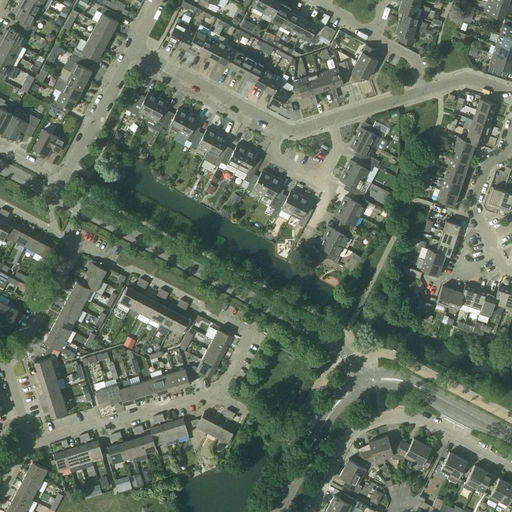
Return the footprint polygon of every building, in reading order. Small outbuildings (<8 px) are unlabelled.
[(36,15),(41,5),(31,0),(21,0),(18,5),(36,15)] [(31,0),(41,5),(47,8),(50,0),(31,0)] [(199,0),(197,4),(207,9),(211,2),(216,5),(217,4),(224,8),(227,0),(199,0)] [(257,0),(253,7),(263,13),(269,0),(257,0)] [(273,18),(281,2),(276,0),(269,0),(263,13),(272,17),(273,18)] [(487,0),(487,1),(511,9),(511,4),(508,3),(508,0),(487,0)] [(415,16),(418,8),(418,6),(402,1),(398,11),(402,12),(415,16)] [(511,9),(487,1),(484,12),(503,18),(505,12),(511,14),(511,11),(511,9)] [(195,11),(196,7),(187,2),(184,8),(188,10),(189,8),(195,11)] [(290,7),(281,2),(273,18),(272,17),(271,21),(280,26),(288,11),(290,7)] [(31,24),(36,15),(18,5),(15,12),(17,13),(15,16),(21,19),(18,25),(30,31),(34,33),(37,27),(31,24)] [(70,9),(63,5),(59,13),(66,17),(70,9)] [(110,10),(103,6),(100,12),(102,13),(97,22),(115,32),(118,25),(116,24),(118,21),(107,15),(110,10)] [(73,22),(78,12),(73,10),(68,19),(73,22)] [(280,26),(290,31),(298,16),(288,11),(280,26)] [(473,13),(467,11),(464,19),(470,21),(473,13)] [(402,12),(399,22),(415,28),(416,26),(421,28),(424,29),(426,23),(420,21),(421,18),(415,16),(402,12)] [(326,24),(331,15),(326,13),(321,22),(326,24)] [(61,25),(64,19),(58,16),(55,22),(61,25)] [(232,21),(236,24),(240,19),(236,16),(232,21)] [(307,21),(298,16),(290,31),(299,36),(307,21)] [(168,38),(178,44),(185,28),(188,23),(179,18),(168,38)] [(68,32),(73,22),(68,19),(63,29),(68,32)] [(247,31),(251,23),(244,19),(240,27),(247,31)] [(309,41),(314,33),(317,26),(307,21),(299,36),(309,41)] [(111,39),(115,32),(97,22),(92,32),(108,40),(109,37),(111,39)] [(319,36),(325,25),(319,22),(317,26),(314,33),(309,41),(315,44),(319,36)] [(414,30),(415,28),(399,22),(395,33),(400,34),(398,41),(413,45),(415,39),(412,38),(414,30)] [(247,31),(252,33),(254,30),(256,26),(251,23),(247,31)] [(511,25),(503,23),(500,33),(511,37),(511,25)] [(6,29),(2,36),(20,45),(25,35),(27,36),(30,31),(18,25),(15,30),(10,27),(8,30),(6,29)] [(330,28),(325,25),(319,36),(324,38),(330,28)] [(185,28),(178,44),(187,49),(189,45),(195,33),(185,28)] [(330,41),(335,31),(330,28),(324,38),(330,41)] [(199,50),(207,35),(197,29),(195,33),(189,45),(187,49),(197,54),(199,50)] [(209,30),(207,35),(199,50),(208,55),(218,35),(219,35),(209,30)] [(108,40),(92,32),(87,41),(105,51),(108,44),(106,43),(108,40)] [(465,34),(459,32),(456,40),(462,42),(465,34)] [(511,37),(500,33),(496,43),(511,48),(511,37)] [(48,36),(46,39),(52,43),(55,36),(51,34),(48,36)] [(270,38),(268,37),(264,35),(262,38),(271,44),(275,36),(272,34),(270,38)] [(208,55),(218,60),(226,45),(228,40),(218,35),(208,55)] [(283,45),(277,42),(280,37),(276,35),(275,36),(271,44),(281,48),(283,45)] [(0,45),(0,46),(15,55),(20,45),(2,36),(0,40),(0,43),(1,44),(0,45)] [(101,58),(105,51),(87,41),(81,38),(73,53),(87,61),(90,56),(97,60),(99,57),(101,58)] [(273,48),(263,43),(261,46),(260,49),(270,53),(273,48)] [(511,48),(496,43),(493,54),(511,60),(511,48)] [(62,54),(64,49),(55,44),(47,59),(53,62),(58,52),(62,54)] [(366,44),(357,61),(372,69),(378,59),(373,56),(376,50),(366,44)] [(235,50),(226,45),(218,60),(227,65),(235,50)] [(0,58),(10,64),(15,55),(0,46),(0,58)] [(471,47),(468,54),(474,57),(477,49),(471,47)] [(227,65),(237,70),(245,55),(235,50),(227,65)] [(69,60),(68,59),(64,68),(71,72),(89,81),(92,74),(90,73),(92,70),(84,66),(87,61),(73,53),(69,60)] [(292,58),(283,53),(281,56),(286,59),(289,64),(289,63),(292,58)] [(511,64),(511,60),(493,54),(487,69),(507,75),(510,64),(511,64)] [(237,70),(246,75),(254,60),(245,55),(237,70)] [(18,68),(10,64),(0,58),(0,78),(4,80),(7,75),(13,78),(18,68)] [(246,75),(256,80),(262,68),(264,65),(254,60),(246,75)] [(346,69),(344,61),(338,63),(341,71),(346,69)] [(350,84),(355,82),(359,81),(362,76),(367,79),(372,69),(357,61),(352,71),(346,72),(350,84)] [(344,85),(350,84),(346,72),(341,74),(338,67),(328,70),(333,87),(335,86),(343,84),(344,85)] [(272,73),(262,68),(256,80),(254,84),(264,89),(272,73)] [(323,90),(331,87),(333,87),(328,70),(317,73),(323,90)] [(85,88),(89,81),(71,72),(66,81),(82,90),(83,87),(85,88)] [(264,89),(273,94),(278,85),(281,78),(272,73),(264,89)] [(317,73),(307,76),(312,93),(314,93),(323,90),(317,73)] [(32,83),(35,78),(29,74),(26,80),(32,83)] [(302,98),(302,96),(310,94),(312,93),(307,76),(294,81),(293,86),(293,89),(297,100),(302,98)] [(55,88),(61,91),(79,100),(82,93),(80,92),(82,90),(66,81),(60,78),(55,88)] [(294,111),(291,102),(297,100),(293,89),(293,86),(281,79),(278,85),(273,94),(269,101),(279,106),(280,105),(286,109),(287,113),(294,111)] [(75,107),(79,100),(61,91),(56,101),(54,100),(51,105),(55,107),(58,102),(71,109),(73,106),(75,107)] [(137,113),(138,111),(148,116),(158,97),(148,91),(145,97),(136,92),(127,108),(137,113)] [(448,100),(454,102),(456,96),(450,94),(448,100)] [(156,123),(162,126),(168,114),(163,111),(168,102),(158,97),(148,116),(157,121),(156,123)] [(476,109),(493,115),(497,104),(480,98),(476,109)] [(1,131),(3,132),(13,114),(5,110),(8,105),(0,100),(0,132),(0,133),(1,131)] [(56,113),(58,109),(51,106),(48,113),(52,115),(56,113)] [(174,117),(168,114),(162,126),(168,129),(169,127),(178,132),(188,113),(179,107),(174,117)] [(490,125),(493,115),(476,109),(472,119),(490,125)] [(20,118),(13,114),(3,132),(4,132),(3,134),(8,137),(8,135),(15,138),(19,130),(31,137),(40,119),(28,113),(27,115),(23,113),(20,118)] [(198,118),(188,113),(178,132),(188,137),(186,139),(192,142),(197,134),(199,130),(193,127),(198,118)] [(486,135),(490,125),(472,119),(469,130),(486,135)] [(355,136),(375,146),(380,137),(382,138),(385,132),(373,126),(370,131),(360,126),(355,136)] [(202,137),(197,134),(192,142),(190,146),(196,149),(197,147),(207,152),(217,132),(207,127),(202,137)] [(43,129),(33,148),(46,155),(50,148),(58,153),(64,140),(43,129)] [(469,130),(466,139),(465,140),(475,143),(483,146),(486,135),(469,130)] [(215,159),(221,162),(227,150),(222,147),(227,137),(217,132),(207,152),(216,157),(215,159)] [(357,156),(362,159),(369,163),(372,157),(370,156),(375,146),(355,136),(350,146),(360,151),(357,156)] [(472,153),(475,143),(465,140),(466,139),(458,136),(454,147),(472,153)] [(235,173),(248,148),(238,143),(233,153),(227,150),(221,162),(227,165),(225,168),(235,173)] [(472,153),(454,147),(451,158),(456,160),(468,164),(472,153)] [(252,178),(252,176),(258,166),(252,163),(257,153),(248,148),(235,173),(234,174),(249,182),(251,178),(252,178)] [(465,174),(468,164),(456,160),(451,158),(447,168),(456,171),(465,174)] [(350,160),(345,169),(364,180),(369,170),(371,171),(374,165),(369,163),(362,159),(359,164),(350,160)] [(461,184),(465,174),(456,171),(447,168),(444,178),(456,182),(461,184)] [(346,190),(357,195),(362,198),(365,192),(360,189),(364,180),(345,169),(340,179),(349,184),(346,190)] [(258,179),(252,176),(252,178),(251,178),(249,182),(246,188),(252,192),(253,190),(262,195),(272,175),(263,170),(258,179)] [(269,205),(274,208),(281,196),(283,192),(277,189),(282,180),(272,175),(262,195),(271,199),(269,205)] [(444,178),(440,188),(454,193),(458,194),(461,184),(456,182),(444,178)] [(216,187),(209,184),(206,191),(212,195),(216,187)] [(498,208),(504,191),(493,187),(487,205),(498,208)] [(454,193),(440,188),(436,199),(454,205),(456,200),(458,194),(454,193)] [(281,209),(291,214),(301,194),(291,189),(286,199),(281,196),(274,208),(273,210),(279,213),(281,209)] [(511,193),(504,191),(498,208),(508,212),(511,204),(511,200),(511,193)] [(231,200),(238,203),(241,197),(234,193),(231,200)] [(303,227),(304,226),(311,212),(306,209),(311,200),(301,194),(291,214),(300,219),(298,224),(303,227)] [(369,201),(362,198),(357,195),(354,201),(345,196),(339,205),(359,216),(364,206),(366,207),(369,201)] [(344,220),(341,226),(353,232),(356,226),(354,225),(359,216),(339,205),(334,215),(344,220)] [(0,220),(0,244),(0,245),(3,240),(5,235),(11,225),(10,225),(0,220)] [(454,235),(460,237),(463,226),(454,223),(446,220),(442,231),(454,235)] [(12,221),(10,225),(11,225),(5,235),(16,241),(23,226),(12,221)] [(23,226),(16,241),(26,246),(33,231),(23,226)] [(341,226),(338,231),(329,226),(324,236),(343,246),(348,237),(350,238),(353,232),(341,226)] [(43,237),(33,231),(26,246),(36,251),(43,237)] [(454,246),(456,247),(460,237),(454,235),(442,231),(439,241),(454,246)] [(343,246),(324,236),(318,246),(328,251),(325,256),(337,263),(340,257),(338,256),(343,246)] [(54,242),(43,237),(36,251),(46,257),(54,242)] [(439,241),(436,251),(435,251),(445,254),(445,255),(453,258),(454,254),(456,247),(454,246),(439,241)] [(435,251),(436,251),(428,248),(424,259),(442,265),(445,255),(445,254),(435,251)] [(347,272),(357,275),(364,256),(354,252),(347,272)] [(438,275),(442,265),(424,259),(421,269),(438,275)] [(92,262),(86,273),(101,280),(106,270),(92,262)] [(407,273),(421,278),(423,271),(409,267),(407,273)] [(101,280),(86,273),(81,283),(91,288),(95,291),(101,280)] [(77,280),(71,291),(86,299),(90,301),(95,291),(91,288),(81,283),(77,280)] [(470,305),(476,288),(465,284),(463,292),(460,302),(470,305)] [(436,303),(447,306),(453,289),(442,285),(436,303)] [(120,301),(117,307),(126,311),(129,306),(130,306),(138,292),(127,286),(119,301),(120,301)] [(504,307),(510,289),(499,286),(496,295),(497,295),(493,303),(494,303),(504,307)] [(480,309),(486,291),(476,288),(470,305),(480,309)] [(463,292),(453,289),(447,306),(458,310),(460,302),(463,292)] [(71,291),(66,301),(80,309),(86,299),(71,291)] [(491,313),(494,303),(493,303),(497,295),(496,295),(486,291),(480,309),(479,314),(489,317),(491,313)] [(138,292),(130,306),(140,312),(148,297),(138,292)] [(0,294),(0,318),(7,305),(10,300),(0,294)] [(150,317),(158,303),(148,297),(140,312),(137,318),(147,323),(150,317)] [(66,301),(61,311),(75,319),(80,309),(66,301)] [(160,322),(168,308),(158,303),(150,317),(160,322)] [(18,310),(7,305),(0,318),(0,319),(15,327),(20,317),(16,315),(18,310)] [(161,323),(157,329),(167,334),(170,328),(178,313),(168,308),(160,322),(161,323)] [(61,311),(55,321),(70,329),(75,319),(61,311)] [(23,313),(20,318),(26,321),(28,316),(23,313)] [(178,313),(170,328),(181,333),(189,319),(178,313)] [(70,329),(55,321),(50,331),(64,339),(70,329)] [(218,328),(212,339),(227,346),(232,336),(218,328)] [(64,339),(50,331),(44,342),(49,344),(46,350),(52,353),(55,347),(59,349),(64,339)] [(132,348),(136,341),(128,337),(124,344),(132,348)] [(212,339),(207,349),(221,357),(227,346),(212,339)] [(62,351),(73,357),(75,353),(64,347),(62,351)] [(221,357),(207,349),(201,359),(216,367),(221,357)] [(38,372),(54,367),(50,356),(52,353),(46,350),(44,355),(44,358),(34,361),(38,372)] [(107,351),(96,354),(99,361),(109,358),(107,351)] [(196,370),(201,372),(210,377),(216,367),(201,359),(196,370)] [(38,372),(41,383),(57,378),(54,367),(38,372)] [(188,378),(186,373),(185,368),(174,371),(178,387),(190,384),(188,378)] [(160,369),(151,372),(152,378),(157,394),(168,390),(163,375),(162,375),(160,369)] [(168,390),(178,387),(174,371),(163,375),(168,390)] [(45,394),(60,389),(57,378),(41,383),(45,394)] [(111,403),(122,399),(119,388),(117,382),(116,378),(105,381),(106,387),(111,403)] [(117,382),(119,388),(122,399),(124,404),(135,401),(130,385),(128,378),(117,382)] [(146,397),(157,394),(152,378),(141,382),(146,397)] [(146,397),(141,382),(130,385),(135,401),(146,397)] [(111,403),(106,387),(95,391),(100,406),(111,403)] [(45,394),(48,405),(64,400),(60,389),(45,394)] [(64,400),(48,405),(52,416),(67,411),(64,400)] [(200,420),(197,425),(197,426),(207,431),(215,417),(204,411),(200,420)] [(207,431),(217,437),(225,422),(215,417),(207,431)] [(187,428),(185,422),(184,418),(172,421),(177,437),(188,433),(187,428)] [(166,440),(177,437),(172,421),(161,425),(166,440)] [(225,422),(217,437),(228,442),(235,428),(225,422)] [(155,444),(166,440),(161,425),(150,428),(151,433),(152,433),(155,444)] [(157,448),(155,444),(152,433),(151,433),(141,436),(145,452),(157,448)] [(400,440),(390,443),(388,435),(376,439),(379,449),(383,447),(386,456),(391,455),(393,459),(398,459),(400,440)] [(145,452),(141,436),(130,440),(134,455),(145,452)] [(400,440),(398,459),(404,460),(406,457),(415,461),(420,452),(416,450),(420,442),(413,438),(410,445),(400,440)] [(384,457),(386,456),(383,447),(379,449),(376,439),(368,441),(371,449),(360,452),(373,467),(376,471),(379,468),(377,464),(385,461),(384,457)] [(103,456),(98,440),(87,444),(92,459),(103,456)] [(124,459),(134,455),(130,440),(119,443),(124,459)] [(420,452),(415,461),(420,464),(418,468),(425,472),(433,457),(428,454),(431,447),(420,442),(416,450),(420,452)] [(124,459),(119,443),(107,447),(112,462),(124,459)] [(81,463),(92,459),(87,444),(76,447),(81,463)] [(76,447),(65,450),(70,466),(81,463),(76,447)] [(55,459),(49,461),(51,466),(57,465),(60,476),(72,472),(70,466),(65,450),(53,454),(55,459)] [(360,452),(355,462),(348,458),(343,469),(351,474),(354,469),(362,474),(365,469),(368,471),(373,467),(360,452)] [(456,455),(449,452),(440,469),(449,474),(451,475),(456,466),(452,464),(456,455)] [(452,464),(456,466),(451,475),(449,474),(447,478),(456,483),(467,461),(456,455),(456,456),(452,464)] [(27,471),(42,478),(47,467),(51,466),(49,461),(42,463),(41,465),(33,460),(27,471)] [(474,487),(476,488),(481,479),(476,477),(481,468),(474,465),(463,486),(471,491),(474,487)] [(481,479),(476,488),(483,491),(492,474),(481,468),(476,477),(481,479)] [(351,474),(343,469),(339,476),(346,479),(343,485),(358,493),(362,485),(357,483),(362,474),(354,469),(351,474)] [(27,471),(22,481),(36,488),(42,478),(27,471)] [(131,480),(133,487),(143,484),(139,472),(132,475),(133,479),(131,480)] [(153,479),(151,473),(144,475),(146,481),(153,479)] [(102,488),(109,485),(107,477),(99,479),(102,488)] [(119,491),(131,487),(128,478),(116,482),(119,491)] [(501,490),(502,488),(506,481),(499,478),(488,499),(497,503),(499,500),(501,501),(506,492),(501,490)] [(22,481),(17,491),(31,498),(36,488),(22,481)] [(511,484),(506,481),(502,488),(501,490),(506,492),(501,501),(508,504),(511,496),(511,484)] [(91,496),(89,488),(80,490),(83,498),(91,496)] [(75,500),(72,489),(66,491),(70,502),(75,500)] [(26,509),(31,498),(17,491),(11,501),(26,509)] [(334,495),(328,506),(337,510),(339,506),(348,511),(347,511),(352,511),(356,506),(359,508),(362,503),(354,499),(352,504),(334,495)] [(380,499),(373,495),(370,501),(378,505),(380,499)] [(7,511),(23,511),(26,509),(11,501),(6,511),(7,511)] [(439,510),(442,511),(444,511),(448,506),(443,503),(439,510)]
